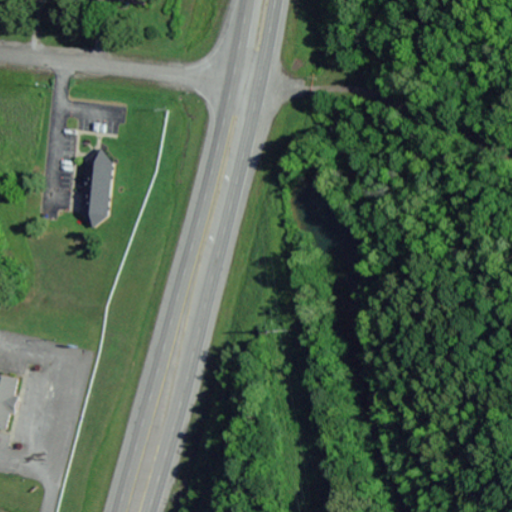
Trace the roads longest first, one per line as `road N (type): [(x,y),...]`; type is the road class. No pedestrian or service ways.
road 1 (trunk): [(246,0),(210,169),(117,511)]
road 2 (trunk): [(149,511),(241,171),(277,0)]
road 3 (residential): [(511,120),(0,57)]
road 4 (track): [(456,0),(395,106)]
